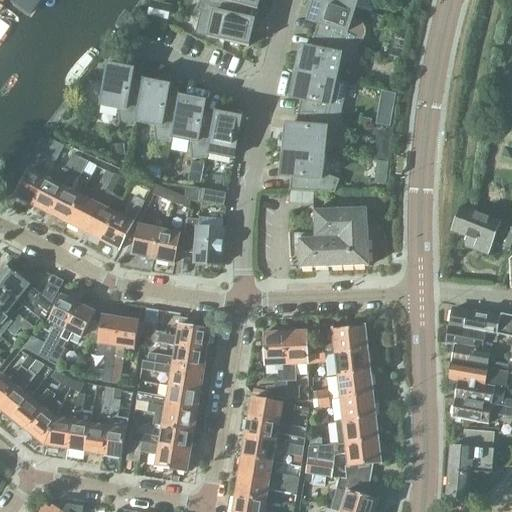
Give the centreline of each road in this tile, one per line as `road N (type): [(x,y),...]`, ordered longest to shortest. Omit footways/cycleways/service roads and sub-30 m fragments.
road 1 (unclassified): [(421,294),(427,108),(450,0)]
road 2 (residential): [(240,299),(109,283),(0,230)]
road 3 (unclassified): [(423,511),(421,294)]
road 4 (residential): [(206,506),(240,299)]
road 5 (residential): [(240,299),(265,103)]
road 6 (residential): [(240,299),(421,294)]
road 7 (residential): [(206,506),(32,474)]
road 8 (residential): [(265,103),(138,45)]
